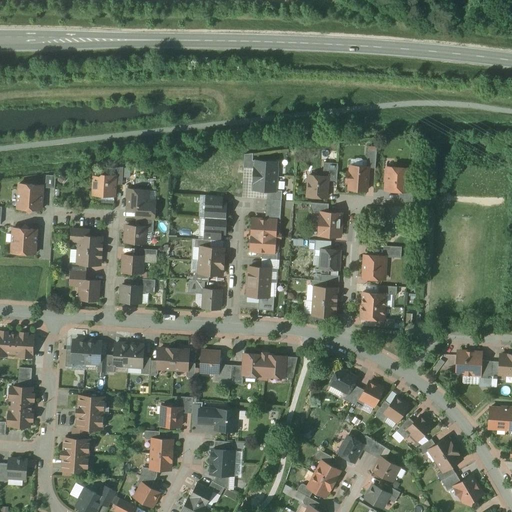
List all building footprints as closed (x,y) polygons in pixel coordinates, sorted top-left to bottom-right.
[(377,151),(368,150),(367,167),(369,168),(375,169),(377,151)] [(253,154),(245,155),(244,168),(255,169),(256,169),(256,161),(253,161),(253,154)] [(277,162),(256,161),(256,169),(255,169),(254,182),(255,183),(254,190),(267,191),(276,191),(275,191),(275,185),(276,185),(277,169),(276,169),(277,162)] [(338,164),(324,163),(323,177),(328,177),(328,181),(337,182),(338,164)] [(367,167),(351,166),(350,173),(347,173),(346,183),(349,183),(349,190),(367,191),(369,168),(367,167)] [(123,167),(116,168),(115,176),(116,176),(115,185),(122,185),(123,167)] [(409,169),(388,168),(387,173),(386,174),(385,180),(387,181),(386,191),(400,192),(407,192),(407,188),(409,169)] [(109,176),(106,173),(101,178),(94,177),(94,188),(96,191),(102,191),(101,195),(114,196),(115,185),(116,176),(115,176),(109,176)] [(56,176),(46,175),(45,188),(55,188),(56,176)] [(323,177),(309,176),(308,197),(327,198),(327,191),(328,190),(328,186),(327,185),(328,181),(328,177),(323,177)] [(43,186),(19,184),(17,208),(26,209),(26,210),(29,213),(33,210),(33,209),(42,210),(43,186)] [(407,192),(400,192),(399,201),(412,202),(413,188),(407,188),(407,192)] [(148,191),(128,189),(127,199),(128,199),(128,211),(137,211),(151,212),(152,202),(148,202),(148,191)] [(282,191),(276,191),(267,191),(267,200),(281,200),(282,191)] [(281,200),(267,200),(265,220),(276,220),(276,221),(280,221),(281,200)] [(221,204),(206,202),(205,218),(206,218),(225,219),(225,215),(224,214),(224,211),(226,210),(226,204),(221,204)] [(329,204),(311,203),(310,211),(312,213),(323,214),(323,213),(328,213),(329,204)] [(151,212),(137,211),(137,219),(154,220),(155,212),(151,212)] [(328,213),(323,213),(323,214),(322,226),(321,226),(319,228),(318,233),(320,236),(340,237),(341,236),(342,223),(341,222),(341,214),(328,213)] [(225,219),(206,218),(205,233),(221,234),(225,234),(226,228),(225,226),(225,224),(226,223),(226,219),(225,219)] [(154,220),(137,219),(136,226),(146,227),(146,232),(152,232),(153,232),(154,220)] [(265,220),(253,219),(252,232),(250,232),(250,238),(252,238),(251,252),(263,253),(274,253),(276,221),(276,220),(265,220)] [(29,228),(25,224),(22,228),(22,229),(13,228),(11,252),(36,254),(37,230),(29,229),(29,228)] [(136,226),(126,226),(126,232),(125,233),(124,241),(125,242),(134,243),(135,244),(139,244),(140,243),(143,243),(144,236),(146,236),(146,232),(146,227),(136,226)] [(53,248),(64,248),(65,228),(54,227),(53,248)] [(89,230),(72,228),(72,236),(79,237),(79,236),(89,237),(89,230)] [(152,232),(146,232),(146,236),(144,236),(143,243),(149,243),(151,242),(152,232)] [(221,234),(205,233),(205,240),(211,240),(220,241),(221,234)] [(89,237),(79,236),(79,237),(79,250),(102,251),(102,248),(101,248),(102,237),(89,237)] [(205,240),(195,239),(195,247),(201,248),(201,247),(211,248),(211,240),(205,240)] [(331,242),(315,241),(315,250),(322,251),(322,250),(331,250),(331,242)] [(402,247),(384,246),(383,257),(387,257),(387,258),(401,258),(402,247)] [(211,248),(201,247),(201,248),(200,260),(223,262),(224,258),(223,258),(224,248),(211,248)] [(157,250),(140,249),(139,256),(143,256),(143,262),(156,263),(157,250)] [(102,251),(79,250),(78,263),(78,264),(87,264),(100,265),(101,255),(102,251)] [(331,250),(322,250),(322,251),(323,251),(322,257),(321,257),(321,269),(339,270),(340,251),(331,250)] [(139,256),(124,255),(123,272),(129,272),(130,273),(135,274),(136,273),(139,273),(142,273),(143,262),(143,256),(139,256)] [(383,257),(365,256),(363,278),(383,280),(384,269),(386,270),(387,258),(387,257),(383,257)] [(262,259),(261,268),(271,268),(270,269),(279,269),(280,260),(277,260),(262,259)] [(223,262),(200,260),(199,273),(209,274),(222,275),(223,265),(223,262)] [(87,264),(78,264),(78,263),(70,263),(69,270),(72,270),(86,271),(87,264)] [(261,268),(249,267),(248,278),(247,278),(247,281),(270,283),(270,269),(271,268),(261,268)] [(86,271),(72,270),(71,284),(81,285),(81,280),(85,280),(86,271)] [(199,273),(193,272),(193,281),(203,281),(209,282),(209,274),(199,273)] [(155,280),(137,279),(137,286),(141,286),(141,292),(154,293),(155,280)] [(85,280),(81,280),(81,285),(80,300),(98,301),(99,281),(85,280)] [(193,281),(189,280),(188,293),(196,294),(196,289),(202,289),(203,281),(193,281)] [(270,283),(247,281),(247,285),(248,285),(247,296),(259,297),(269,297),(270,283)] [(137,286),(122,285),(121,302),(127,302),(128,303),(133,303),(134,303),(140,303),(141,292),(141,286),(137,286)] [(397,287),(379,286),(378,294),(386,294),(386,295),(396,295),(397,287)] [(337,289),(315,287),(314,301),(337,303),(337,299),(336,299),(337,289)] [(221,290),(204,289),(203,308),(211,309),(212,310),(217,310),(218,309),(220,309),(221,290)] [(378,294),(362,293),(362,302),(361,302),(361,305),(385,307),(386,295),(386,294),(378,294)] [(269,297),(259,297),(258,310),(273,311),(274,297),(269,297)] [(337,303),(314,301),(313,314),(313,315),(325,316),(335,317),(336,306),(337,306),(337,303)] [(385,307),(361,305),(361,309),(362,309),(361,318),(377,319),(384,320),(384,319),(385,307)] [(325,316),(313,315),(313,314),(307,314),(306,321),(324,323),(325,316)] [(384,320),(377,319),(376,327),(394,328),(395,320),(384,319),(384,320)] [(17,334),(12,333),(11,334),(8,334),(8,332),(1,331),(1,334),(0,333),(0,355),(7,356),(7,353),(19,354),(19,356),(26,357),(26,354),(33,355),(34,336),(28,335),(28,333),(21,332),(21,335),(17,335),(17,334)] [(83,341),(73,341),(73,350),(72,362),(73,362),(86,363),(87,341),(83,340),(83,341)] [(101,342),(92,342),(92,341),(87,341),(86,363),(99,364),(100,364),(101,355),(101,342)] [(125,344),(115,344),(115,356),(114,365),(115,365),(128,366),(130,343),(125,343),(125,344)] [(144,346),(134,345),(134,344),(130,343),(128,366),(142,367),(143,357),(144,346)] [(170,350),(159,349),(158,361),(158,367),(158,369),(173,370),(174,349),(170,349),(170,350)] [(189,351),(178,350),(178,349),(174,349),(173,370),(187,371),(187,369),(188,369),(188,363),(189,351)] [(220,352),(202,351),(201,369),(211,369),(211,370),(212,371),(213,372),(214,372),(215,373),(215,381),(222,382),(223,365),(220,364),(219,363),(220,352)] [(476,352),(464,352),(464,354),(458,353),(456,372),(464,373),(464,375),(472,375),(472,373),(480,374),(481,361),(482,355),(476,354),(476,352)] [(286,357),(268,355),(268,353),(262,353),(262,355),(244,354),(243,366),(243,375),(285,377),(286,357)] [(115,356),(106,355),(105,372),(114,372),(115,365),(114,365),(115,356)] [(511,356),(500,355),(500,362),(499,374),(503,374),(505,376),(511,376),(511,355),(511,356)] [(151,358),(143,357),(142,367),(141,374),(150,375),(151,360),(151,358)] [(297,358),(286,357),(285,377),(293,377),(297,358)] [(158,361),(151,360),(150,375),(150,376),(156,376),(158,374),(158,369),(158,367),(158,361)] [(492,362),(481,361),(480,374),(479,379),(491,380),(491,377),(492,362)] [(500,362),(492,362),(491,377),(497,377),(497,375),(499,374),(500,362)] [(195,364),(188,363),(188,369),(187,369),(187,371),(186,376),(188,378),(194,379),(195,364)] [(232,365),(223,365),(222,382),(231,382),(232,365)] [(243,366),(232,365),(231,382),(230,383),(242,384),(243,375),(243,366)] [(32,368),(19,367),(19,380),(31,381),(32,368)] [(351,373),(346,370),(345,372),(338,368),(330,384),(348,393),(348,394),(353,384),(357,378),(350,374),(351,373)] [(375,385),(369,382),(365,391),(360,399),(365,402),(368,403),(369,401),(375,405),(383,389),(383,387),(376,384),(375,384),(375,385)] [(353,384),(348,394),(348,393),(344,400),(351,403),(359,388),(353,384)] [(18,387),(14,387),(13,393),(11,393),(10,400),(13,400),(12,412),(9,412),(9,419),(11,419),(11,426),(30,427),(30,421),(33,421),(33,414),(31,414),(31,410),(32,410),(32,405),(31,405),(32,401),(34,401),(35,394),(32,394),(33,388),(31,388),(18,387)] [(359,388),(351,403),(361,409),(365,402),(360,399),(365,391),(359,388)] [(104,398),(80,396),(79,409),(77,409),(77,415),(79,415),(78,428),(82,428),(87,428),(92,428),(102,429),(104,398)] [(193,398),(182,397),(181,408),(182,408),(181,413),(192,414),(193,398)] [(401,401),(396,397),(392,403),(391,403),(392,403),(390,405),(385,413),(389,416),(392,418),(393,416),(398,420),(408,406),(408,404),(402,400),(401,400),(401,401)] [(385,401),(375,416),(384,422),(389,416),(385,413),(390,405),(385,401)] [(181,408),(166,407),(165,413),(161,413),(161,426),(180,427),(181,413),(182,408),(181,408)] [(511,408),(502,407),(502,409),(490,408),(489,428),(511,430),(511,408)] [(210,409),(200,409),(199,423),(209,423),(210,409)] [(246,411),(217,409),(217,410),(210,409),(209,423),(216,424),(216,430),(222,430),(222,431),(223,431),(223,430),(226,431),(227,431),(236,431),(237,411),(246,412),(245,414),(246,414),(246,411)] [(420,416),(416,421),(415,421),(414,423),(407,430),(411,433),(413,436),(414,434),(419,439),(432,426),(432,425),(426,420),(425,420),(420,416)] [(409,418),(397,431),(405,439),(411,433),(407,430),(414,423),(409,418)] [(160,432),(145,431),(144,437),(146,439),(154,440),(154,439),(159,439),(160,432)] [(376,442),(366,435),(362,444),(364,445),(362,449),(369,453),(376,442)] [(362,444),(348,436),(345,443),(343,442),(340,448),(341,449),(338,454),(354,462),(362,449),(364,445),(362,444)] [(436,445),(429,450),(429,451),(436,461),(455,449),(447,437),(436,445)] [(82,439),(65,438),(64,451),(63,451),(62,457),(64,457),(63,470),(72,470),(87,471),(89,440),(86,440),(82,439)] [(159,439),(154,439),(154,440),(153,443),(152,445),(151,454),(172,455),(172,451),(172,440),(159,439)] [(431,439),(418,448),(423,455),(429,451),(429,450),(436,445),(431,439)] [(390,451),(376,442),(369,453),(380,459),(381,457),(385,460),(390,451)] [(211,448),(210,462),(237,463),(237,449),(211,448)] [(455,449),(436,461),(443,471),(443,472),(451,467),(462,460),(455,449)] [(332,457),(319,450),(316,456),(316,459),(323,462),(328,464),(332,457)] [(172,455),(151,454),(151,462),(152,464),(152,468),(152,469),(157,469),(170,470),(171,459),(172,459),(172,455)] [(391,461),(389,461),(385,460),(381,457),(380,459),(374,471),(392,481),(400,467),(396,465),(395,463),(391,461)] [(27,460),(9,459),(9,464),(8,478),(9,478),(26,479),(27,460)] [(210,462),(210,476),(236,477),(237,463),(210,462)] [(328,464),(323,462),(321,466),(319,466),(315,474),(333,484),(340,471),(328,464)] [(9,464),(0,463),(0,481),(9,482),(9,478),(8,478),(9,464)] [(157,469),(152,469),(152,468),(143,467),(141,469),(141,475),(157,476),(157,469)] [(451,467),(443,472),(443,471),(437,475),(441,481),(442,481),(455,473),(451,467)] [(455,473),(442,481),(448,491),(455,487),(454,486),(461,482),(455,473)] [(333,484),(315,474),(311,482),(311,484),(310,487),(309,488),(314,491),(325,497),(333,484)] [(157,476),(141,475),(136,486),(140,488),(143,484),(151,488),(157,476)] [(482,495),(472,476),(461,482),(454,486),(455,487),(464,503),(471,504),(472,501),(482,495)] [(224,488),(212,481),(208,488),(214,491),(213,492),(220,495),(224,488)] [(208,488),(197,483),(190,497),(206,506),(213,492),(214,491),(208,488)] [(151,488),(143,484),(140,488),(138,491),(140,492),(137,498),(152,506),(154,506),(157,500),(157,498),(160,493),(151,488)] [(310,487),(303,484),(301,485),(297,491),(298,491),(306,496),(310,498),(314,491),(309,488),(310,487)] [(400,493),(385,484),(381,490),(397,498),(400,493)] [(381,490),(373,485),(370,490),(368,491),(365,497),(365,499),(381,507),(384,501),(386,502),(388,499),(395,503),(397,498),(381,490)] [(116,492),(104,486),(99,495),(103,497),(101,502),(109,507),(116,492)] [(99,495),(86,488),(83,492),(81,493),(79,497),(80,499),(76,507),(86,511),(95,511),(101,502),(103,497),(99,495)] [(306,496),(298,491),(295,496),(303,501),(306,496)] [(310,498),(306,496),(303,501),(304,504),(309,507),(311,508),(311,507),(316,510),(320,504),(310,498)] [(190,497),(189,497),(181,511),(180,511),(204,511),(207,506),(190,497)] [(133,511),(136,507),(121,499),(115,510),(119,511),(128,511),(130,511),(133,511)]
